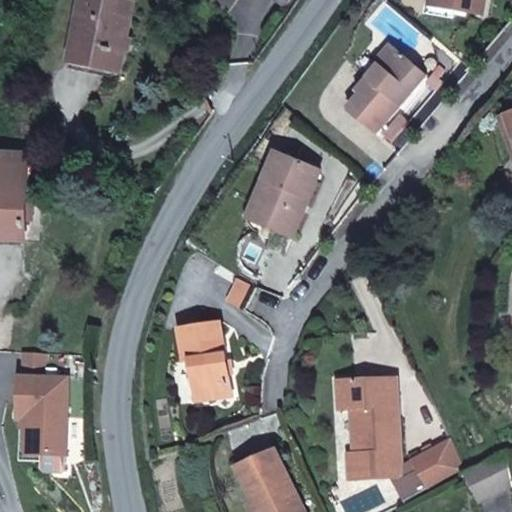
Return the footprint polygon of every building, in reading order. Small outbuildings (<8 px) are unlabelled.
[(121,71),(136,3),(119,0),(85,0),(82,16),(89,18),(80,63),(121,71)] [(483,15),(485,0),(441,0),(440,7),(483,15)] [(80,63),(89,18),(82,16),(72,61),(80,63)] [(377,135),(428,76),(396,49),(359,92),(363,96),(351,109),(352,114),(377,135)] [(437,91),(444,83),(435,76),(428,84),(437,91)] [(511,116),(503,119),(511,145),(511,116)] [(393,143),(410,124),(402,117),(385,136),(393,143)] [(27,224),(28,155),(0,153),(0,235),(26,236),(26,232),(29,232),(29,224),(27,224)] [(294,238),(321,171),(278,153),(262,191),(268,199),(258,223),(294,238)] [(258,223),(268,199),(262,191),(250,220),(258,223)] [(0,244),(26,246),(26,236),(0,235),(0,244)] [(240,307),(250,285),(240,280),(230,301),(240,307)] [(234,396),(222,323),(181,330),(186,362),(192,361),(199,402),(234,396)] [(27,353),(26,378),(47,379),(47,354),(27,353)] [(26,378),(23,378),(22,399),(22,413),(31,414),(30,455),(68,456),(70,379),(47,379),(26,378)] [(403,468),(398,378),(340,381),(342,411),(358,410),(360,454),(350,454),(351,481),(393,478),(403,478),(403,468)] [(22,413),(22,399),(17,399),(16,418),(25,418),(24,461),(45,462),(45,469),(49,474),(64,474),(68,470),(68,456),(30,455),(31,414),(22,413)] [(463,469),(450,441),(403,468),(403,478),(393,478),(405,502),(463,469)] [(306,511),(300,499),(276,450),(239,468),(256,503),(256,505),(262,502),(266,511),(306,511)] [(511,486),(511,466),(510,452),(467,474),(482,502),(511,486)] [(318,511),(310,494),(300,499),(306,511),(318,511)] [(266,511),(262,502),(256,505),(256,503),(250,506),(253,511),(266,511)]
